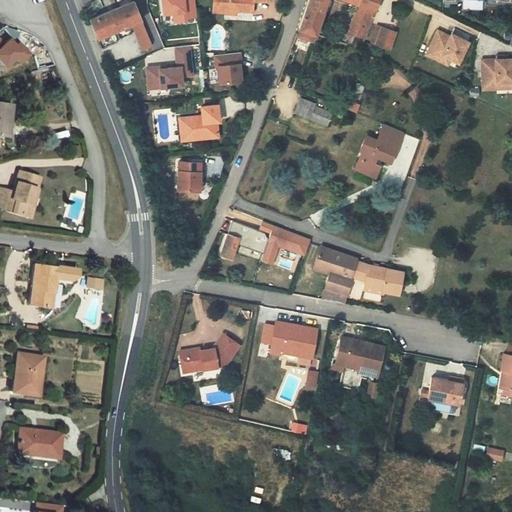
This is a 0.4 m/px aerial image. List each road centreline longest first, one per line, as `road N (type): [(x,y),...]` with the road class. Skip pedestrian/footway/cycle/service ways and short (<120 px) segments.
road 1 (residential): [(462,347),(394,320),(186,281)]
road 2 (residential): [(96,247),(99,167),(47,33),(18,0)]
road 3 (primary): [(62,0),(129,168),(143,252)]
road 4 (residential): [(409,180),(381,258),(226,199)]
road 5 (primary): [(141,283),(110,449),(116,511)]
road 6 (residential): [(300,0),(226,199)]
